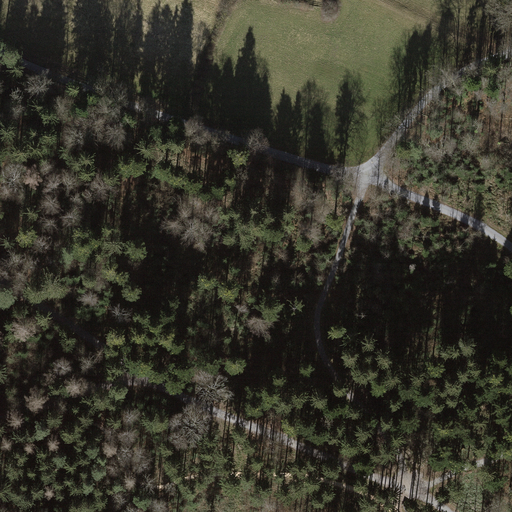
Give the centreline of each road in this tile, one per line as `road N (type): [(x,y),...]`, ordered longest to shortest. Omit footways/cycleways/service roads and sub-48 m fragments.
road 1 (track): [(0,281),(166,391),(404,491),(434,511)]
road 2 (track): [(349,181),(65,87),(0,52)]
road 3 (track): [(349,181),(320,310),(324,352),(400,464),(404,491)]
road 4 (track): [(498,53),(440,77),(349,181)]
road 5 (track): [(511,245),(349,181)]
road 6 (track): [(0,420),(138,374)]
